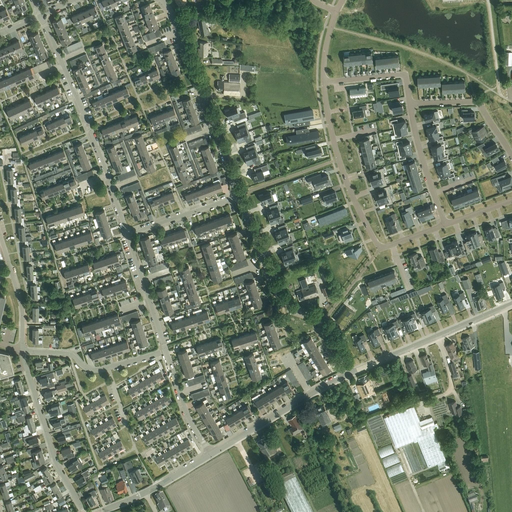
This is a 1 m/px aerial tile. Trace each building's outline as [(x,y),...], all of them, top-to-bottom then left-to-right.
[(24,2),(23,0),(13,0),(13,1),(15,5),(11,6),(12,9),(16,7),(15,6),(24,2)] [(111,7),(107,0),(102,0),(105,9),(109,8),(111,7)] [(15,6),(16,7),(17,9),(16,10),(16,11),(13,12),(14,14),(19,12),(18,12),(27,8),(24,2),(15,6)] [(143,13),(151,9),(149,3),(140,7),(143,13)] [(94,6),(88,9),(93,20),(94,20),(93,17),(98,15),(94,6)] [(0,13),(3,20),(9,17),(5,9),(0,11),(0,10),(0,13)] [(82,12),(86,20),(90,18),(91,21),(93,20),(88,9),(82,12)] [(151,9),(143,13),(145,19),(153,15),(151,9)] [(81,23),(86,20),(82,12),(77,14),(82,26),(83,26),(81,23)] [(82,26),(77,14),(71,17),(74,25),(75,25),(77,29),(82,26)] [(116,23),(125,20),(123,14),(114,17),(116,23)] [(153,15),(145,19),(147,25),(156,21),(153,15)] [(125,20),(116,23),(119,29),(127,26),(126,22),(135,19),(133,16),(129,18),(125,20)] [(54,28),(63,24),(60,18),(52,22),(54,28)] [(198,20),(199,25),(201,35),(205,34),(205,35),(210,34),(209,30),(208,29),(207,29),(206,29),(206,26),(207,26),(205,19),(198,20)] [(158,27),(156,21),(147,25),(149,30),(158,27)] [(63,24),(54,28),(57,33),(65,30),(63,24)] [(121,35),(130,31),(127,26),(119,29),(121,35)] [(65,30),(57,33),(59,39),(68,35),(65,30)] [(123,41),(132,37),(130,31),(121,35),(123,41)] [(28,45),(32,43),(31,42),(40,38),(37,32),(28,36),(31,41),(27,42),(28,45)] [(70,41),(68,35),(59,39),(62,45),(70,41)] [(126,47),(134,43),(132,37),(123,41),(126,47)] [(42,44),(40,38),(31,42),(32,43),(33,47),(29,48),(30,50),(34,49),(34,48),(42,44)] [(18,41),(16,42),(12,43),(16,52),(17,51),(21,50),(23,54),(25,53),(23,48),(22,49),(18,41)] [(12,43),(7,46),(11,54),(12,54),(15,52),(17,56),(19,56),(17,51),(16,52),(12,43)] [(94,54),(105,49),(102,43),(95,47),(94,45),(92,47),(93,50),(96,49),(97,52),(94,54)] [(134,43),(126,47),(128,53),(137,49),(134,43)] [(208,56),(208,43),(200,43),(200,49),(198,49),(198,56),(208,56)] [(32,56),(37,54),(36,53),(45,50),(42,44),(34,48),(34,49),(36,52),(31,54),(32,56)] [(7,46),(1,49),(5,57),(6,56),(9,55),(11,59),(13,58),(12,54),(11,54),(7,46)] [(161,56),(164,55),(165,58),(173,55),(170,49),(169,49),(168,47),(167,47),(163,49),(162,49),(163,52),(160,53),(161,56)] [(98,55),(100,58),(107,55),(105,49),(94,54),(96,56),(98,55)] [(36,53),(37,54),(38,58),(34,60),(36,65),(42,62),(41,59),(47,55),(45,50),(36,53)] [(102,64),(110,61),(107,55),(100,58),(102,64)] [(173,55),(165,58),(167,64),(175,61),(173,55)] [(112,66),(110,61),(102,64),(105,70),(112,66)] [(170,70),(177,67),(175,61),(167,64),(170,70)] [(83,69),(82,70),(80,67),(81,66),(80,63),(73,66),(74,69),(73,70),(75,76),(83,72),(88,70),(87,67),(83,69)] [(21,67),(23,71),(24,70),(28,79),(33,76),(30,68),(25,70),(23,66),(21,67)] [(106,72),(107,75),(114,72),(112,66),(105,70),(102,70),(103,73),(106,72)] [(144,71),(148,81),(154,79),(149,67),(147,68),(148,72),(145,74),(144,71)] [(149,67),(154,79),(159,76),(156,69),(151,71),(149,67)] [(177,67),(170,70),(172,76),(180,73),(177,67)] [(18,73),(22,81),(28,79),(24,70),(23,71),(19,72),(18,68),(16,69),(17,73),(18,73)] [(18,73),(17,73),(13,75),(12,71),(10,71),(11,76),(12,75),(16,84),(22,81),(18,73)] [(148,81),(144,71),(141,72),(142,73),(138,74),(142,84),(148,81)] [(85,78),(87,77),(86,76),(85,77),(83,72),(75,76),(78,82),(85,78)] [(117,78),(114,72),(107,75),(110,81),(117,78)] [(136,86),(142,84),(138,74),(138,72),(136,73),(137,77),(133,79),(136,86)] [(11,76),(8,77),(6,73),(4,74),(6,78),(7,78),(10,86),(16,84),(12,75),(11,76)] [(239,96),(240,75),(229,74),(229,82),(225,82),(217,82),(217,90),(223,91),(223,95),(239,96)] [(6,78),(2,80),(0,75),(0,80),(1,80),(4,89),(10,86),(7,78),(6,78)] [(78,82),(80,87),(88,84),(85,78),(78,82)] [(394,83),(381,85),(381,89),(388,88),(389,96),(399,94),(399,86),(395,87),(394,83)] [(90,89),(88,84),(80,87),(83,93),(90,89)] [(124,88),(120,90),(123,97),(129,95),(125,85),(123,86),(124,88)] [(55,98),(56,98),(60,96),(61,100),(64,99),(61,94),(61,95),(57,87),(51,89),(55,98)] [(357,88),(350,89),(351,98),(367,96),(366,87),(359,88),(359,89),(357,89),(357,88)] [(51,89),(45,92),(49,101),(50,100),(54,99),(56,103),(58,102),(56,98),(55,98),(51,89)] [(118,100),(123,97),(120,90),(114,92),(118,100)] [(103,97),(106,105),(112,102),(109,95),(109,94),(108,91),(105,92),(107,95),(103,97)] [(45,92),(40,95),(43,103),(44,103),(48,101),(50,105),(52,104),(50,100),(49,101),(45,92)] [(114,92),(109,94),(109,95),(112,102),(118,100),(114,92)] [(46,107),(44,103),(43,103),(40,95),(34,97),(36,102),(37,105),(38,106),(42,104),(44,108),(46,107)] [(101,107),(97,100),(96,96),(94,97),(95,101),(92,102),(95,110),(101,107)] [(106,105),(103,97),(97,100),(101,107),(106,105)] [(184,107),(192,104),(190,98),(179,102),(180,105),(181,104),(182,108),(184,107)] [(29,99),(23,102),(27,111),(28,110),(32,109),(34,113),(36,112),(34,107),(33,108),(29,99)] [(30,115),(28,110),(27,111),(23,102),(18,105),(21,113),(22,113),(26,111),(28,116),(30,115)] [(402,104),(397,104),(397,102),(392,103),(393,112),(404,110),(402,104)] [(192,104),(184,107),(187,112),(184,113),(194,110),(192,104)] [(24,117),(22,113),(21,113),(18,105),(12,108),(16,116),(17,116),(20,114),(22,118),(24,117)] [(353,112),(352,112),(353,116),(354,116),(355,118),(366,116),(365,110),(367,110),(366,105),(359,106),(360,110),(353,111),(353,112)] [(236,107),(225,111),(228,119),(232,117),(234,122),(246,117),(244,112),(238,114),(236,107)] [(16,116),(12,108),(6,110),(10,119),(15,117),(17,121),(19,120),(17,116),(16,116)] [(170,118),(171,120),(173,119),(172,117),(176,116),(173,108),(167,111),(170,118)] [(468,109),(462,110),(462,117),(464,117),(464,120),(475,120),(474,118),(475,118),(475,114),(474,114),(474,112),(468,112),(468,109)] [(187,115),(189,118),(196,115),(194,110),(184,113),(185,115),(187,115)] [(294,127),(302,125),(302,122),(314,119),(313,110),(284,115),(285,124),(294,123),(294,127)] [(161,113),(164,120),(167,127),(169,126),(167,119),(170,118),(167,111),(161,113)] [(435,112),(424,114),(425,121),(433,119),(434,122),(440,120),(439,117),(437,111),(435,112)] [(72,122),(69,114),(68,112),(66,113),(67,115),(63,117),(67,124),(72,122)] [(161,113),(156,115),(158,123),(164,120),(161,113)] [(133,125),(135,131),(137,130),(135,125),(139,123),(136,115),(130,118),(133,125)] [(152,125),(158,123),(156,115),(150,117),(152,125)] [(199,121),(196,115),(189,118),(186,119),(187,122),(190,121),(191,124),(199,121)] [(55,129),(61,127),(56,117),(54,118),(56,120),(52,122),(51,120),(55,129)] [(67,124),(63,117),(58,119),(57,117),(56,117),(61,127),(67,124)] [(127,128),(128,130),(130,129),(130,128),(129,127),(133,125),(130,118),(124,120),(127,128)] [(50,123),(46,125),(45,123),(43,124),(45,129),(47,128),(50,132),(55,129),(51,120),(49,121),(50,123)] [(121,130),(122,130),(124,134),(126,134),(124,129),(127,128),(124,120),(118,122),(121,130)] [(393,124),(394,129),(406,127),(405,121),(398,123),(397,120),(391,121),(392,124),(393,124)] [(118,122),(113,125),(116,132),(121,130),(118,122)] [(236,136),(249,131),(245,122),(237,125),(239,130),(235,131),(234,131),(236,136)] [(426,129),(427,135),(438,131),(440,131),(439,125),(438,122),(432,123),(433,126),(426,129)] [(35,128),(39,137),(45,134),(41,127),(40,125),(35,128)] [(113,125),(107,127),(110,134),(116,132),(113,125)] [(35,128),(34,127),(32,128),(33,131),(30,132),(33,140),(39,137),(35,128)] [(101,129),(104,137),(105,139),(107,138),(106,136),(110,134),(107,127),(101,129)] [(406,127),(394,129),(395,135),(394,135),(395,138),(401,137),(400,134),(408,132),(406,127)] [(468,130),(469,133),(472,132),(475,139),(477,138),(479,141),(484,139),(483,135),(486,134),(483,127),(475,130),(474,128),(468,130)] [(285,136),(289,136),(290,138),(289,138),(289,139),(290,139),(290,143),(319,138),(317,131),(318,130),(305,132),(305,128),(296,130),(296,134),(285,136)] [(238,143),(245,141),(246,143),(252,140),(249,131),(236,136),(238,142),(238,143)] [(438,131),(427,135),(429,140),(436,138),(437,141),(443,139),(442,136),(439,136),(438,131)] [(30,132),(24,135),(28,142),(33,140),(30,132)] [(141,134),(133,137),(130,139),(131,141),(134,140),(136,143),(143,140),(141,134)] [(22,145),(28,142),(24,135),(19,137),(22,145)] [(361,146),(371,144),(369,139),(370,138),(369,135),(362,137),(362,140),(360,141),(361,146)] [(146,146),(143,140),(136,143),(138,149),(146,146)] [(438,145),(431,147),(432,153),(443,150),(444,150),(445,149),(444,144),(445,144),(444,140),(438,142),(438,145)] [(170,144),(171,147),(169,148),(171,154),(179,151),(176,145),(180,144),(179,141),(170,144)] [(398,145),(399,151),(411,148),(410,142),(402,144),(402,141),(396,142),(396,145),(398,145)] [(71,147),(70,147),(71,150),(75,149),(76,152),(84,149),(81,143),(71,147)] [(485,145),(480,148),(481,150),(482,150),(483,152),(486,151),(488,155),(499,149),(496,143),(486,148),(485,145)] [(243,153),(245,158),(256,154),(253,144),(246,147),(247,151),(243,153)] [(109,154),(116,151),(114,145),(106,148),(109,154)] [(146,146),(138,149),(136,150),(137,152),(139,151),(140,155),(148,152),(146,146)] [(203,155),(210,152),(208,146),(200,149),(203,155)] [(305,148),(307,157),(322,154),(320,148),(315,149),(315,146),(305,148)] [(411,148),(399,151),(400,156),(399,157),(399,160),(405,158),(405,155),(412,154),(411,148)] [(84,149),(76,152),(78,158),(86,155),(84,149)] [(57,153),(60,160),(66,158),(63,150),(57,153)] [(443,150),(432,153),(434,159),(437,158),(442,157),(442,160),(448,158),(447,155),(446,155),(444,150),(443,150)] [(118,155),(116,151),(109,154),(111,160),(122,155),(121,153),(118,155)] [(179,154),(179,151),(171,154),(173,160),(184,155),(183,152),(179,154)] [(140,155),(143,161),(150,157),(148,152),(140,155)] [(210,152),(203,155),(205,161),(212,158),(210,152)] [(57,153),(51,155),(54,162),(60,160),(57,153)] [(256,154),(245,158),(247,165),(254,163),(254,165),(261,162),(259,158),(258,158),(256,154)] [(51,155),(46,157),(49,165),(54,162),(51,155)] [(86,155),(78,158),(80,164),(88,161),(86,155)] [(122,155),(111,160),(113,166),(121,163),(118,157),(122,155)] [(184,155),(173,160),(175,165),(183,163),(181,157),(184,156),(184,155)] [(46,157),(40,159),(43,167),(49,165),(46,157)] [(143,161),(145,166),(152,163),(150,157),(143,161)] [(497,157),(491,160),(497,171),(507,166),(504,160),(500,162),(497,157)] [(212,158),(205,161),(207,167),(215,164),(212,158)] [(40,159),(34,162),(37,169),(43,167),(40,159)] [(444,164),(436,166),(438,172),(449,168),(451,168),(449,162),(448,159),(443,161),(444,164)] [(80,164),(78,165),(79,167),(81,166),(83,170),(90,167),(88,161),(80,164)] [(415,161),(405,164),(407,170),(417,167),(415,161)] [(31,171),(37,169),(34,162),(28,164),(31,171)] [(122,167),(121,163),(113,166),(113,167),(114,169),(115,172),(119,170),(121,174),(122,174),(125,172),(127,172),(125,166),(122,167)] [(155,169),(152,163),(145,166),(147,172),(155,169)] [(184,166),(183,163),(175,165),(177,171),(187,167),(187,165),(184,166)] [(217,170),(215,164),(207,167),(209,173),(217,170)] [(252,175),(254,182),(265,178),(262,170),(268,168),(267,164),(254,169),(256,173),(252,175)] [(72,167),(75,176),(81,174),(80,171),(77,172),(75,166),(72,167)] [(6,169),(7,176),(12,175),(12,171),(14,171),(14,167),(11,167),(11,168),(6,169)] [(187,167),(177,171),(180,177),(187,174),(185,168),(188,168),(187,167)] [(418,172),(417,167),(407,170),(409,175),(418,172)] [(369,175),(371,181),(384,177),(382,171),(384,171),(383,168),(378,169),(379,172),(369,175)] [(449,168),(438,172),(440,178),(447,175),(449,178),(454,176),(453,172),(451,173),(449,168)] [(418,172),(409,175),(410,180),(420,177),(418,172)] [(192,177),(189,178),(187,174),(180,177),(182,183),(193,179),(192,177)] [(313,182),(315,189),(331,184),(328,175),(321,177),(320,174),(307,179),(308,183),(313,182)] [(506,174),(491,179),(491,180),(493,179),(494,183),(500,181),(501,185),(500,185),(503,191),(504,190),(511,186),(511,178),(511,176),(506,178),(503,179),(502,180),(501,176),(506,174)] [(77,185),(74,178),(73,175),(71,176),(72,179),(68,180),(71,188),(77,185)] [(384,177),(371,181),(373,186),(381,184),(382,187),(387,185),(384,177)] [(420,177),(410,180),(412,185),(422,182),(420,177)] [(222,189),(219,182),(219,179),(213,181),(213,184),(216,191),(222,189)] [(59,181),(60,183),(57,184),(56,182),(55,182),(59,192),(65,190),(61,180),(59,181)] [(71,188),(68,180),(62,182),(61,180),(65,190),(71,188)] [(54,185),(51,187),(54,194),(59,192),(55,182),(53,183),(54,185)] [(422,182),(412,185),(414,191),(423,188),(422,182)] [(199,189),(196,190),(199,198),(205,196),(202,188),(201,184),(198,185),(199,188),(199,189)] [(208,186),(211,194),(216,191),(213,184),(208,186)] [(208,186),(202,188),(205,196),(211,194),(208,186)] [(375,194),(377,199),(390,195),(388,189),(390,189),(389,186),(384,188),(385,190),(375,194)] [(51,187),(45,189),(48,197),(54,194),(51,187)] [(42,199),(48,197),(45,189),(39,191),(42,199)] [(473,191),(476,200),(481,198),(478,189),(473,191)] [(170,193),(166,194),(169,202),(175,199),(171,190),(169,190),(170,193)] [(187,191),(188,193),(184,195),(187,202),(193,200),(190,193),(190,192),(190,190),(187,191)] [(199,198),(196,190),(190,192),(190,193),(193,200),(199,198)] [(133,193),(132,191),(130,192),(127,193),(124,194),(125,196),(127,202),(135,199),(133,193)] [(275,202),(271,191),(259,196),(262,203),(267,201),(268,204),(275,202)] [(335,191),(322,195),(325,204),(338,199),(335,191)] [(467,193),(471,202),(476,200),(473,191),(467,193)] [(158,197),(155,199),(158,206),(163,204),(160,196),(161,196),(160,193),(157,194),(158,197)] [(462,195),(466,204),(471,202),(467,193),(462,195)] [(17,199),(16,194),(11,195),(11,202),(16,201),(17,202),(19,202),(19,199),(17,199)] [(169,202),(166,194),(161,196),(160,196),(163,204),(169,202)] [(390,195),(377,199),(379,205),(386,202),(387,205),(393,203),(390,195)] [(457,197),(461,206),(466,204),(462,195),(457,197)] [(152,209),(158,206),(155,199),(154,196),(151,197),(152,200),(149,201),(152,209)] [(311,196),(301,200),(303,205),(313,201),(311,196)] [(452,198),(455,208),(461,206),(457,197),(452,198)] [(140,201),(137,203),(135,199),(127,202),(130,208),(137,205),(141,203),(140,201)] [(271,211),(266,213),(268,218),(280,213),(281,213),(279,208),(278,204),(269,207),(271,211)] [(430,206),(424,208),(428,217),(434,215),(433,210),(435,209),(433,204),(430,205),(430,206)] [(82,205),(75,207),(78,216),(79,216),(83,215),(84,218),(86,218),(85,214),(84,214),(82,205)] [(142,208),(141,207),(139,208),(137,205),(130,208),(132,214),(145,209),(144,207),(142,208)] [(405,208),(406,211),(402,213),(407,226),(413,223),(410,214),(413,212),(411,206),(405,208)] [(75,207),(69,209),(72,218),(73,218),(77,217),(78,220),(80,219),(79,216),(78,216),(75,207)] [(134,220),(143,216),(144,214),(146,214),(149,213),(149,212),(150,211),(149,207),(147,208),(145,209),(132,214),(134,220)] [(332,212),(333,213),(331,213),(317,218),(319,223),(320,224),(320,225),(326,222),(326,221),(332,218),(333,220),(342,216),(348,214),(345,207),(332,212)] [(417,209),(414,211),(416,216),(419,215),(421,220),(428,217),(424,208),(418,211),(417,209)] [(69,209),(63,211),(66,220),(67,220),(71,218),(72,222),(75,221),(73,218),(72,218),(69,209)] [(97,219),(106,216),(104,210),(95,213),(96,218),(93,220),(93,222),(97,221),(97,219)] [(63,211),(57,213),(60,222),(61,222),(65,220),(66,224),(68,223),(67,220),(66,220),(63,211)] [(57,213),(51,215),(54,224),(55,223),(59,222),(60,226),(62,225),(61,222),(60,222),(57,213)] [(280,213),(268,218),(270,224),(277,221),(278,224),(284,222),(282,218),(281,218),(280,213)] [(393,218),(386,221),(387,224),(386,224),(388,228),(389,228),(390,232),(397,229),(396,225),(395,222),(394,222),(394,221),(397,219),(395,213),(391,215),(393,218)] [(51,215),(45,217),(48,226),(53,224),(54,228),(57,227),(55,223),(54,224),(51,215)] [(229,215),(223,217),(227,225),(228,225),(231,224),(233,227),(235,227),(233,222),(232,223),(229,215)] [(108,222),(106,216),(97,219),(97,221),(98,224),(95,226),(95,228),(99,227),(98,225),(108,222)] [(227,225),(223,217),(217,219),(221,228),(222,227),(225,226),(227,230),(229,229),(228,225),(227,225)] [(221,228),(217,219),(212,221),(215,230),(216,229),(219,228),(220,232),(223,231),(222,227),(221,228)] [(215,230),(212,221),(206,223),(209,232),(210,232),(213,230),(215,234),(217,233),(216,229),(215,230)] [(101,231),(110,228),(108,222),(98,225),(99,227),(100,230),(97,231),(97,233),(97,234),(101,233),(101,231)] [(209,236),(210,238),(212,237),(210,232),(209,232),(206,223),(200,225),(203,234),(204,234),(207,232),(209,236)] [(274,233),(276,238),(288,234),(285,224),(278,227),(279,231),(274,233)] [(205,237),(204,234),(203,234),(200,225),(194,228),(197,236),(201,235),(203,238),(205,237)] [(492,226),(485,229),(489,239),(496,237),(499,236),(496,229),(493,230),(492,226)] [(103,237),(112,234),(110,228),(101,231),(101,233),(102,236),(99,238),(99,240),(104,238),(103,237)] [(341,234),(338,235),(340,241),(345,239),(346,241),(349,240),(349,239),(353,238),(351,234),(350,231),(349,231),(348,232),(346,228),(340,230),(341,234)] [(84,234),(87,243),(93,241),(90,232),(86,233),(85,230),(82,231),(83,234),(84,234)] [(180,240),(181,240),(185,239),(186,243),(188,242),(187,238),(186,238),(184,230),(177,232),(180,240)] [(76,233),(77,236),(78,236),(81,244),(87,243),(84,234),(83,234),(80,235),(79,232),(76,233)] [(177,232),(171,234),(174,242),(175,242),(179,241),(180,244),(182,244),(181,240),(180,240),(177,232)] [(471,234),(475,246),(480,244),(481,245),(484,243),(481,235),(478,236),(476,232),(471,234)] [(24,241),(27,240),(31,240),(31,236),(25,237),(24,233),(19,233),(19,240),(24,240),(24,241)] [(229,241),(225,242),(223,243),(224,246),(230,243),(229,242),(238,239),(236,233),(227,236),(229,241)] [(70,234),(71,238),(72,237),(75,246),(81,244),(78,236),(77,236),(74,237),(73,234),(70,234)] [(139,240),(141,246),(150,243),(149,242),(148,238),(152,237),(152,234),(147,236),(147,237),(139,240)] [(174,246),(175,249),(177,248),(175,242),(174,242),(171,234),(165,236),(168,244),(169,244),(173,243),(174,246)] [(288,234),(276,238),(278,244),(285,241),(286,244),(292,242),(291,238),(290,238),(288,234)] [(464,243),(467,251),(471,250),(470,248),(475,246),(471,234),(465,236),(466,239),(467,242),(464,243)] [(64,236),(65,240),(66,239),(69,248),(75,246),(72,237),(71,238),(68,239),(67,236),(64,236)] [(155,240),(153,240),(149,242),(150,243),(141,246),(143,252),(152,249),(151,248),(150,244),(159,241),(157,236),(154,236),(155,240)] [(170,248),(169,244),(168,244),(165,236),(159,238),(162,246),(167,245),(168,248),(170,248)] [(63,250),(69,248),(66,239),(65,240),(62,241),(61,238),(58,238),(59,242),(60,241),(63,250)] [(60,241),(59,242),(56,243),(55,239),(52,240),(53,244),(54,244),(57,252),(63,250),(60,241)] [(240,245),(238,239),(229,242),(230,243),(231,246),(227,248),(228,250),(232,249),(232,248),(240,245)] [(213,241),(209,242),(209,243),(201,246),(203,252),(212,249),(211,248),(210,244),(214,243),(213,241)] [(457,241),(451,243),(455,255),(461,253),(462,254),(465,253),(462,246),(459,247),(457,241)] [(451,243),(445,245),(447,251),(444,252),(446,258),(455,255),(451,243)] [(157,252),(156,249),(161,248),(161,245),(156,247),(155,246),(151,248),(152,249),(143,252),(145,258),(154,255),(153,254),(157,252)] [(230,256),(234,255),(234,254),(242,251),(240,245),(232,248),(232,249),(233,253),(230,254),(230,256)] [(283,259),(294,255),(296,254),(292,245),(284,248),(286,252),(281,254),(283,259)] [(214,255),(213,254),(212,250),(216,249),(215,247),(211,248),(212,249),(203,252),(205,258),(214,255)] [(352,247),(344,251),(345,253),(347,252),(348,256),(357,257),(362,250),(361,247),(354,250),(352,247)] [(445,261),(443,255),(440,256),(436,247),(430,249),(433,259),(437,257),(438,260),(441,259),(442,262),(445,261)] [(245,257),(242,251),(234,254),(234,255),(235,258),(232,260),(233,262),(237,261),(237,260),(245,257)] [(154,255),(145,258),(147,264),(150,263),(151,266),(154,265),(156,265),(155,261),(156,261),(154,256),(158,255),(157,252),(153,254),(154,255)] [(216,261),(215,259),(214,256),(218,255),(217,253),(213,254),(214,255),(205,258),(207,264),(216,261)] [(425,264),(422,257),(418,258),(417,253),(409,256),(412,264),(413,263),(415,268),(418,267),(425,264)] [(116,268),(117,271),(122,270),(120,265),(121,265),(120,262),(119,262),(116,254),(110,256),(113,265),(115,264),(116,268)] [(294,255),(283,259),(285,265),(285,266),(292,263),(292,264),(297,262),(294,255)] [(110,256),(104,258),(107,267),(108,266),(112,265),(113,269),(116,268),(115,264),(113,265),(110,256)] [(104,258),(98,260),(101,269),(102,268),(106,267),(107,271),(110,270),(108,266),(107,267),(104,258)] [(218,267),(217,266),(216,262),(219,261),(219,258),(215,259),(216,261),(207,264),(208,270),(218,267)] [(104,272),(102,268),(101,269),(98,260),(92,262),(95,270),(100,269),(102,273),(104,272)] [(504,261),(499,263),(503,275),(508,273),(504,261)] [(87,263),(81,265),(84,274),(86,274),(89,272),(90,276),(93,276),(92,271),(90,272),(87,263)] [(81,265),(75,267),(78,276),(79,276),(80,276),(83,274),(84,278),(87,278),(86,274),(84,274),(81,265)] [(220,273),(219,272),(218,268),(221,267),(221,265),(217,266),(218,267),(208,270),(210,276),(220,273)] [(75,267),(69,269),(72,278),(74,277),(75,280),(78,279),(78,280),(81,280),(80,276),(79,276),(78,276),(75,267)] [(181,276),(190,273),(188,267),(179,270),(180,274),(177,275),(177,278),(181,277),(181,276)] [(69,269),(63,271),(64,275),(65,278),(66,280),(71,278),(72,281),(71,281),(71,282),(71,283),(68,284),(69,288),(74,287),(73,282),(75,281),(75,280),(74,277),(72,278),(69,269)] [(220,273),(210,276),(212,282),(222,279),(220,274),(223,273),(223,271),(219,272),(220,273)] [(389,273),(392,282),(398,280),(394,271),(389,273)] [(121,282),(119,279),(121,278),(120,276),(122,275),(121,273),(117,274),(118,279),(117,279),(118,283),(119,283),(122,291),(128,289),(126,281),(121,282)] [(182,280),(179,281),(177,282),(178,284),(183,282),(192,279),(190,273),(181,276),(181,277),(182,280)] [(384,275),(387,284),(392,282),(389,273),(384,275)] [(379,277),(382,286),(387,284),(384,275),(379,277)] [(373,278),(377,288),(382,286),(379,277),(373,278)] [(115,284),(113,280),(114,280),(114,278),(112,279),(112,281),(111,281),(112,285),(113,285),(116,293),(122,291),(119,283),(118,283),(115,284)] [(368,280),(372,290),(377,288),(373,278),(368,280)] [(468,278),(462,280),(465,289),(471,287),(468,278)] [(181,290),(185,289),(184,288),(194,285),(192,279),(183,282),(184,286),(181,287),(181,290)] [(305,279),(299,281),(302,289),(301,289),(301,290),(296,291),(300,302),(319,296),(314,284),(308,286),(305,279)] [(499,284),(492,287),(497,299),(504,296),(501,288),(506,287),(504,280),(498,282),(499,284)] [(243,292),(247,291),(247,290),(256,286),(253,281),(245,284),(246,288),(243,289),(243,292)] [(113,285),(112,285),(109,286),(107,282),(105,283),(106,287),(107,287),(110,295),(116,293),(113,285)] [(102,289),(99,290),(102,297),(104,296),(104,297),(110,295),(107,287),(106,287),(103,288),(101,284),(99,285),(100,289),(102,289)] [(156,290),(158,296),(167,293),(166,292),(165,289),(169,288),(168,285),(164,287),(156,290)] [(183,296),(185,295),(187,295),(186,294),(195,291),(194,285),(184,288),(185,289),(186,292),(183,293),(183,296)] [(329,285),(321,288),(324,296),(331,293),(329,285)] [(249,296),(258,292),(256,286),(247,290),(247,291),(248,294),(245,296),(246,298),(249,297),(249,296)] [(90,288),(88,289),(89,292),(90,292),(93,301),(100,299),(99,298),(102,298),(100,293),(99,291),(97,292),(97,290),(92,292),(90,288)] [(36,290),(31,291),(31,298),(36,297),(36,298),(39,298),(39,294),(36,295),(36,290)] [(84,290),(82,291),(83,294),(84,294),(87,303),(93,301),(90,292),(89,292),(86,294),(84,290)] [(158,296),(160,302),(169,299),(168,298),(167,295),(171,294),(170,291),(166,292),(167,293),(158,296)] [(185,302),(189,301),(188,300),(197,297),(195,291),(186,294),(187,295),(188,298),(185,299),(185,302)] [(78,292),(76,293),(77,296),(78,296),(81,305),(87,303),(84,294),(83,294),(80,296),(78,292)] [(260,298),(258,292),(249,296),(249,297),(251,300),(247,301),(248,304),(251,302),(260,298)] [(459,295),(453,297),(458,309),(465,306),(462,300),(466,298),(463,292),(459,294),(459,295)] [(72,294),(70,295),(71,299),(73,298),(75,307),(81,305),(78,296),(77,296),(73,298),(72,294)] [(443,298),(437,301),(442,312),(448,310),(446,303),(449,302),(446,294),(442,296),(443,298)] [(230,295),(230,296),(231,299),(233,299),(235,307),(242,305),(239,297),(234,298),(232,295),(230,295)] [(478,310),(486,307),(482,295),(473,297),(475,302),(478,310)] [(230,309),(235,307),(233,299),(231,299),(230,296),(226,297),(224,297),(225,301),(227,301),(230,309)] [(169,299),(160,302),(162,308),(171,305),(170,304),(169,301),(173,299),(172,297),(168,298),(169,299)] [(200,303),(197,297),(188,300),(189,301),(190,304),(186,305),(187,308),(192,306),(191,305),(200,303)] [(254,307),(262,304),(260,298),(251,302),(253,306),(249,307),(250,310),(254,308),(254,307)] [(218,299),(219,303),(221,303),(224,311),(230,309),(227,301),(225,301),(222,302),(220,299),(219,299),(218,299)] [(218,314),(224,311),(221,303),(219,303),(216,304),(215,301),(212,301),(214,305),(215,305),(218,314)] [(171,307),(175,306),(174,303),(170,304),(171,305),(162,308),(164,314),(173,312),(171,307)] [(433,305),(425,308),(430,321),(435,318),(432,312),(435,311),(433,305)] [(346,306),(335,320),(343,327),(354,312),(346,306)] [(430,321),(425,308),(417,312),(419,318),(422,316),(425,323),(430,321)] [(200,313),(203,322),(209,320),(206,311),(201,313),(200,309),(198,310),(199,313),(200,313)] [(192,312),(193,315),(194,315),(197,324),(203,322),(200,313),(199,313),(195,314),(194,311),(192,312)] [(186,314),(187,317),(188,317),(191,326),(197,324),(194,315),(193,315),(189,316),(188,313),(186,314)] [(414,313),(406,316),(412,329),(417,326),(414,320),(417,319),(414,313)] [(118,314),(111,316),(114,325),(116,324),(119,323),(121,327),(123,326),(121,322),(120,322),(118,314)] [(180,316),(181,319),(182,319),(185,328),(191,326),(188,317),(187,317),(183,318),(182,315),(180,316)] [(111,316),(105,318),(108,327),(110,326),(113,325),(115,329),(115,331),(118,330),(117,328),(116,324),(114,325),(111,316)] [(412,329),(406,316),(398,320),(401,325),(404,324),(406,331),(412,329)] [(174,318),(175,321),(176,321),(179,330),(185,328),(182,319),(181,319),(178,320),(176,317),(174,318)] [(105,318),(100,320),(102,329),(104,328),(105,331),(108,330),(108,331),(111,330),(110,326),(108,327),(105,318)] [(142,325),(140,319),(133,321),(131,322),(133,327),(129,328),(130,331),(134,329),(133,328),(142,325)] [(173,332),(179,330),(176,321),(175,321),(172,322),(170,319),(168,320),(169,324),(170,323),(173,332)] [(100,320),(94,322),(96,331),(98,330),(101,329),(103,333),(104,336),(106,335),(106,334),(105,332),(105,331),(104,328),(102,329),(100,320)] [(265,331),(274,327),(272,321),(263,325),(265,329),(261,331),(262,333),(266,332),(265,331)] [(396,321),(388,324),(393,336),(398,334),(396,328),(398,326),(396,321)] [(94,322),(88,324),(90,333),(92,332),(95,331),(97,335),(99,334),(98,330),(96,331),(94,322)] [(79,328),(76,328),(79,336),(84,335),(89,333),(91,337),(92,341),(95,341),(93,336),(92,332),(90,333),(88,324),(81,326),(82,329),(80,330),(79,328)] [(393,336),(388,324),(380,328),(382,333),(385,332),(388,339),(393,336)] [(135,334),(144,331),(142,325),(133,328),(134,329),(135,333),(131,334),(132,337),(135,336),(135,334)] [(276,333),(274,327),(265,331),(266,332),(267,335),(264,337),(264,339),(265,339),(268,338),(268,336),(276,333)] [(367,333),(373,345),(379,342),(376,335),(380,333),(378,328),(367,333)] [(146,337),(144,331),(135,334),(135,336),(137,339),(133,340),(134,343),(137,341),(137,340),(146,337)] [(252,343),(253,343),(256,341),(258,345),(260,344),(258,340),(255,332),(249,334),(252,343)] [(268,336),(268,338),(269,341),(266,343),(267,345),(270,344),(270,342),(279,339),(276,333),(268,336)] [(122,343),(121,339),(119,334),(117,335),(119,343),(120,343),(123,352),(129,350),(126,341),(122,343)] [(249,334),(243,336),(246,345),(247,345),(250,343),(252,347),(254,346),(253,343),(252,343),(249,334)] [(358,339),(355,340),(359,351),(365,348),(363,342),(367,340),(364,334),(358,337),(358,339)] [(243,336),(237,338),(240,347),(241,347),(244,345),(246,349),(248,348),(247,345),(246,345),(243,336)] [(466,350),(475,346),(474,344),(473,344),(470,336),(462,339),(464,344),(462,345),(464,350),(466,350)] [(148,344),(146,337),(137,340),(137,341),(139,345),(135,346),(135,348),(140,347),(139,346),(140,346),(145,344),(148,344)] [(305,347),(313,342),(310,337),(302,342),(305,346),(302,348),(303,350),(306,348),(305,347)] [(242,350),(241,347),(240,347),(237,338),(231,340),(234,349),(239,347),(240,351),(242,350)] [(217,350),(218,349),(221,348),(223,352),(225,351),(223,347),(221,343),(220,339),(213,341),(217,350)] [(277,347),(281,345),(279,339),(270,342),(270,344),(272,347),(268,348),(269,351),(273,349),(273,348),(274,348),(277,347)] [(116,344),(115,340),(112,341),(113,345),(114,345),(117,354),(123,352),(120,343),(119,343),(116,344)] [(213,341),(208,343),(211,352),(212,351),(215,350),(216,354),(217,353),(219,353),(218,349),(217,350),(213,341)] [(316,348),(313,342),(305,347),(306,348),(308,352),(305,354),(306,356),(309,354),(308,353),(316,348)] [(114,345),(113,345),(110,346),(109,343),(106,343),(107,347),(108,347),(111,356),(117,354),(114,345)] [(208,343),(202,345),(205,354),(206,353),(209,352),(210,355),(213,355),(212,351),(211,352),(208,343)] [(453,343),(446,346),(448,350),(452,360),(459,357),(455,346),(454,346),(453,343)] [(108,347),(107,347),(104,348),(103,344),(100,345),(102,349),(105,358),(111,356),(108,347)] [(207,357),(206,353),(205,354),(202,345),(195,347),(198,356),(204,354),(205,357),(207,357)] [(102,349),(98,350),(97,346),(94,347),(96,351),(99,360),(105,358),(102,349)] [(96,351),(92,352),(91,348),(89,349),(90,354),(91,353),(93,361),(99,360),(96,351)] [(177,353),(179,359),(188,356),(188,355),(186,351),(190,350),(189,348),(185,349),(185,350),(177,353)] [(312,358),(320,353),(319,353),(320,352),(319,350),(318,350),(316,348),(308,353),(309,354),(311,357),(308,359),(309,361),(312,359),(312,358)] [(0,367),(0,369),(0,368),(0,377),(14,373),(8,354),(0,351),(0,367)] [(255,359),(254,358),(253,355),(257,353),(256,351),(252,352),(252,353),(244,356),(244,357),(244,360),(245,360),(246,362),(255,359)] [(312,366),(316,365),(315,364),(323,359),(320,353),(312,358),(312,359),(314,362),(311,364),(312,366)] [(188,357),(192,356),(191,354),(188,355),(188,356),(179,359),(181,365),(190,362),(189,361),(188,357)] [(426,384),(438,380),(432,362),(431,360),(429,361),(426,354),(420,357),(424,367),(428,365),(430,371),(423,373),(426,384)] [(258,357),(254,358),(255,359),(246,362),(248,368),(257,365),(256,364),(255,361),(259,359),(258,357)] [(212,368),(221,365),(219,359),(210,362),(211,367),(208,368),(209,371),(212,369),(212,368)] [(318,369),(326,364),(323,359),(315,364),(316,365),(318,368),(314,370),(316,372),(319,370),(318,369)] [(193,360),(189,361),(190,362),(181,365),(183,371),(192,368),(192,367),(190,363),(194,362),(193,360)] [(409,373),(417,369),(413,360),(406,363),(408,368),(407,368),(409,373)] [(41,367),(41,369),(42,371),(53,369),(52,363),(47,364),(48,367),(47,368),(43,368),(42,361),(35,362),(36,368),(41,367)] [(453,377),(458,376),(454,362),(448,363),(451,374),(452,373),(453,377)] [(257,365),(248,368),(250,374),(259,371),(258,370),(257,367),(261,365),(260,363),(256,364),(257,365)] [(192,369),(196,368),(201,366),(200,364),(192,367),(192,368),(183,371),(185,377),(194,374),(192,369)] [(318,369),(319,370),(321,373),(318,375),(319,377),(323,375),(322,374),(330,369),(326,364),(318,369)] [(211,377),(214,375),(214,374),(223,371),(221,365),(212,368),(212,369),(213,373),(210,374),(211,377)] [(262,369),(258,370),(259,371),(250,374),(252,380),(261,377),(259,372),(263,371),(262,369)] [(150,377),(149,374),(147,375),(145,371),(143,373),(145,376),(146,375),(148,378),(149,377),(154,385),(159,382),(155,374),(154,375),(150,377)] [(159,382),(165,379),(164,377),(160,371),(156,374),(154,371),(152,372),(154,375),(155,374),(159,382)] [(213,383),(216,382),(216,380),(225,377),(223,371),(214,374),(214,375),(215,379),(212,380),(212,381),(213,383)] [(45,374),(45,377),(39,379),(41,385),(46,384),(47,388),(54,385),(53,381),(52,381),(51,378),(54,377),(52,372),(45,374)] [(363,398),(367,396),(375,393),(370,383),(369,381),(370,380),(367,374),(358,378),(361,384),(357,385),(363,398)] [(411,387),(416,385),(412,375),(407,377),(411,387)] [(149,377),(148,378),(145,380),(143,377),(141,379),(142,381),(144,380),(148,388),(154,385),(149,377)] [(215,389),(218,387),(218,386),(227,383),(225,377),(216,380),(216,382),(217,385),(214,386),(215,389)] [(17,387),(22,385),(20,379),(15,380),(11,381),(12,384),(15,383),(17,387)] [(144,380),(142,381),(139,383),(138,380),(136,382),(137,384),(138,384),(142,391),(148,388),(144,380)] [(281,385),(286,393),(292,389),(287,381),(282,384),(281,381),(278,382),(280,385),(281,385)] [(217,395),(220,393),(220,392),(229,389),(227,383),(218,386),(218,387),(219,391),(216,392),(217,395)] [(130,385),(132,387),(133,387),(137,394),(142,391),(138,384),(137,384),(134,386),(132,384),(130,385)] [(281,385),(280,385),(277,387),(275,384),(273,385),(275,389),(276,388),(281,396),(286,393),(281,385)] [(24,392),(22,385),(17,387),(18,391),(15,392),(15,395),(19,394),(19,393),(24,392)] [(133,387),(132,387),(128,389),(126,385),(124,386),(124,387),(126,390),(126,391),(127,390),(131,398),(137,394),(133,387)] [(270,391),(275,399),(281,396),(276,388),(275,389),(272,391),(270,387),(268,389),(269,392),(270,391)] [(231,395),(229,389),(220,392),(220,393),(221,397),(218,398),(219,401),(223,399),(222,398),(231,395)] [(46,399),(47,400),(48,401),(49,401),(50,400),(50,399),(50,398),(54,397),(53,394),(56,393),(55,390),(51,391),(44,393),(46,399)] [(270,403),(275,399),(270,391),(269,392),(266,394),(264,391),(262,392),(264,395),(265,395),(270,403)] [(159,395),(161,398),(162,397),(167,405),(172,401),(168,394),(163,396),(161,394),(159,395)] [(265,395),(264,395),(261,397),(259,394),(257,395),(259,398),(260,398),(264,406),(270,403),(265,395)] [(97,396),(98,398),(99,398),(104,406),(109,402),(105,395),(100,397),(99,395),(97,396)] [(10,402),(14,401),(15,404),(17,403),(19,406),(22,405),(28,403),(26,397),(21,399),(20,398),(18,399),(17,396),(9,399),(10,402)] [(162,397),(161,398),(158,399),(156,397),(154,398),(155,401),(157,400),(161,408),(167,405),(162,397)] [(99,398),(98,398),(95,400),(93,398),(91,399),(93,402),(94,401),(98,409),(104,406),(99,398)] [(260,398),(259,398),(255,401),(253,398),(252,399),(254,402),(259,409),(264,406),(260,398)] [(195,406),(198,412),(206,407),(206,406),(204,403),(207,401),(206,399),(202,401),(202,402),(195,406)] [(157,400),(155,401),(152,403),(150,400),(148,401),(150,404),(151,403),(156,411),(161,408),(157,400)] [(86,402),(87,405),(88,404),(92,412),(98,409),(94,401),(93,402),(89,404),(88,401),(86,402)] [(452,413),(455,412),(456,415),(463,413),(461,406),(457,407),(456,401),(449,403),(452,413)] [(83,408),(87,415),(92,412),(88,404),(87,405),(84,407),(81,402),(79,403),(82,408),(83,408)] [(22,405),(23,409),(15,411),(17,417),(16,417),(25,414),(24,412),(30,410),(28,403),(22,405)] [(52,408),(48,409),(50,415),(61,412),(59,403),(51,406),(52,408)] [(151,403),(150,404),(147,406),(145,403),(143,404),(145,407),(146,406),(150,414),(156,411),(151,403)] [(74,404),(68,405),(70,413),(76,411),(74,404)] [(198,412),(201,417),(209,412),(207,408),(210,406),(209,404),(206,406),(206,407),(198,412)] [(238,406),(240,409),(241,408),(246,416),(252,413),(247,405),(242,408),(240,404),(238,406)] [(322,425),(331,421),(326,411),(323,405),(314,409),(317,416),(317,415),(322,425)] [(146,406),(145,407),(141,409),(140,406),(137,407),(139,410),(140,409),(144,417),(150,414),(146,406)] [(449,467),(446,460),(432,425),(435,424),(432,417),(420,421),(414,406),(384,418),(396,448),(414,441),(414,442),(418,441),(428,467),(437,464),(440,471),(449,467)] [(135,413),(139,420),(144,417),(140,409),(139,410),(136,412),(133,407),(131,409),(134,414),(135,413)] [(241,420),(246,416),(241,408),(240,409),(237,411),(235,408),(233,409),(235,412),(236,412),(241,420)] [(201,417),(205,423),(213,418),(212,417),(210,414),(213,412),(212,410),(209,412),(201,417)] [(230,415),(235,423),(241,420),(236,412),(235,412),(232,414),(230,411),(227,412),(229,416),(230,415)] [(26,417),(25,414),(16,417),(18,423),(27,420),(28,424),(34,422),(32,416),(26,417)] [(230,426),(235,423),(230,415),(229,416),(226,417),(224,414),(222,415),(224,419),(225,419),(230,426)] [(205,423),(208,428),(216,423),(215,423),(213,419),(217,417),(215,415),(212,417),(213,418),(205,423)] [(292,435),(303,429),(295,416),(294,417),(294,416),(289,419),(287,420),(291,427),(288,429),(292,435)] [(65,418),(64,418),(64,417),(57,419),(58,421),(52,423),(54,428),(61,426),(61,424),(66,422),(65,418)] [(104,419),(106,421),(107,421),(111,428),(117,425),(112,418),(108,420),(106,417),(104,419)] [(174,428),(179,425),(175,417),(171,420),(169,417),(167,419),(168,421),(169,421),(174,428)] [(107,421),(106,421),(102,423),(101,420),(99,422),(100,424),(101,424),(106,431),(111,428),(107,421)] [(164,424),(168,432),(174,428),(169,421),(168,421),(165,423),(163,420),(161,422),(163,424),(164,424)] [(216,423),(208,428),(211,433),(219,429),(219,428),(217,424),(220,423),(219,421),(215,423),(216,423)] [(28,424),(25,425),(25,428),(23,428),(24,432),(22,433),(23,436),(28,434),(27,431),(36,429),(34,422),(28,424)] [(101,424),(100,424),(97,426),(95,424),(93,425),(95,428),(96,427),(100,435),(106,431),(101,424)] [(163,435),(168,432),(164,424),(163,424),(160,426),(158,424),(156,425),(157,428),(158,427),(163,435)] [(96,427),(95,428),(91,429),(89,425),(87,426),(89,431),(90,431),(94,438),(100,435),(96,427)] [(222,426),(219,428),(219,429),(211,433),(215,439),(222,434),(220,430),(223,428),(222,426)] [(157,438),(163,435),(158,427),(157,428),(154,430),(153,427),(150,428),(152,431),(153,431),(157,438)] [(71,436),(71,435),(78,433),(77,428),(62,432),(63,435),(57,437),(58,443),(66,440),(65,438),(71,436)] [(152,441),(157,438),(153,431),(152,431),(149,433),(147,430),(145,431),(146,434),(147,434),(152,441)] [(147,434),(146,434),(143,436),(141,433),(139,435),(141,438),(142,437),(146,445),(152,441),(147,434)] [(30,446),(39,443),(37,437),(31,439),(30,435),(23,437),(25,443),(29,442),(30,446)] [(261,439),(271,455),(276,451),(271,442),(270,442),(269,440),(268,441),(265,436),(262,438),(262,439),(261,439)] [(186,450),(192,447),(187,439),(183,442),(181,439),(179,440),(181,443),(182,442),(186,450)] [(265,458),(271,455),(261,439),(257,442),(261,448),(259,449),(265,458)] [(112,442),(113,444),(114,444),(119,451),(124,448),(120,441),(115,443),(114,440),(112,442)] [(181,453),(186,450),(182,442),(181,443),(177,445),(176,442),(174,444),(175,446),(176,446),(181,453)] [(114,444),(113,444),(110,446),(109,443),(107,444),(106,445),(108,447),(109,447),(113,454),(119,451),(114,444)] [(382,458),(395,452),(392,444),(378,449),(382,458)] [(175,457),(181,453),(176,446),(175,446),(172,448),(170,445),(168,447),(170,449),(171,449),(175,457)] [(33,454),(34,457),(43,455),(41,449),(35,451),(34,447),(27,450),(28,453),(29,453),(30,455),(33,454)] [(62,456),(67,455),(68,458),(74,456),(73,452),(72,453),(70,447),(61,450),(62,456)] [(109,447),(108,447),(105,449),(103,447),(101,448),(102,450),(103,450),(107,457),(113,454),(109,447)] [(98,453),(102,460),(107,457),(103,450),(102,450),(99,452),(97,448),(94,449),(97,454),(98,453)] [(170,460),(175,457),(171,449),(170,449),(166,451),(165,449),(163,450),(164,453),(165,452),(170,460)] [(164,463),(170,460),(165,452),(164,453),(161,455),(159,452),(157,453),(159,456),(160,455),(164,463)] [(382,459),(386,468),(401,461),(397,453),(382,459)] [(7,464),(14,461),(12,455),(5,458),(7,464)] [(43,455),(34,457),(35,461),(32,462),(34,469),(40,466),(39,463),(45,461),(43,455)] [(160,455),(159,456),(155,458),(154,455),(152,456),(154,460),(154,459),(159,466),(164,463),(160,455)] [(74,470),(78,468),(83,465),(78,457),(72,461),(73,463),(67,466),(71,472),(72,474),(75,471),(74,470)] [(130,460),(121,463),(124,470),(132,467),(130,460)] [(386,469),(390,477),(405,471),(401,463),(386,469)] [(45,476),(50,473),(46,467),(41,470),(38,472),(39,474),(43,472),(45,476)] [(84,478),(88,475),(91,474),(88,469),(85,471),(81,473),(82,476),(75,480),(79,485),(86,481),(84,478)] [(134,483),(142,479),(137,469),(129,472),(134,483)] [(312,511),(293,471),(275,480),(290,511),(312,511)] [(33,472),(24,476),(26,480),(35,476),(33,472)] [(50,473),(45,476),(42,478),(45,484),(48,482),(53,479),(50,473)] [(108,482),(105,475),(99,477),(102,485),(108,482)] [(119,482),(115,483),(116,486),(119,493),(123,491),(124,492),(127,491),(127,490),(124,482),(124,483),(123,480),(118,482),(119,482)] [(0,484),(0,486),(2,491),(7,490),(6,486),(9,484),(8,482),(5,483),(0,484)] [(52,488),(54,492),(59,489),(55,483),(51,486),(50,485),(47,487),(48,490),(52,488)] [(108,486),(100,489),(104,501),(106,501),(106,502),(113,499),(108,486)] [(59,489),(54,492),(56,495),(53,497),(54,500),(58,498),(57,497),(62,495),(59,489)] [(7,490),(2,491),(4,498),(9,496),(13,495),(12,492),(9,494),(7,490)] [(93,497),(96,495),(94,490),(88,493),(89,496),(86,498),(90,505),(96,502),(93,497)] [(471,511),(475,511),(473,504),(478,503),(476,496),(475,496),(474,492),(470,494),(471,498),(468,499),(472,511),(471,511)] [(160,510),(169,505),(162,493),(154,497),(159,505),(157,506),(160,510)] [(63,497),(57,500),(60,505),(66,502),(63,497)] [(6,503),(8,509),(13,507),(12,503),(15,502),(14,499),(11,500),(11,501),(6,503)]
